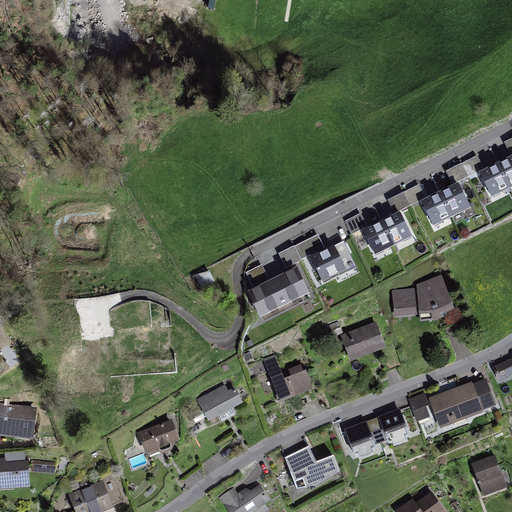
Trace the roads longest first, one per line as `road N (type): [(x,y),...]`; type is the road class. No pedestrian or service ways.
road 1 (residential): [(511,342),(290,433),(169,511)]
road 2 (residential): [(251,253),(511,124)]
